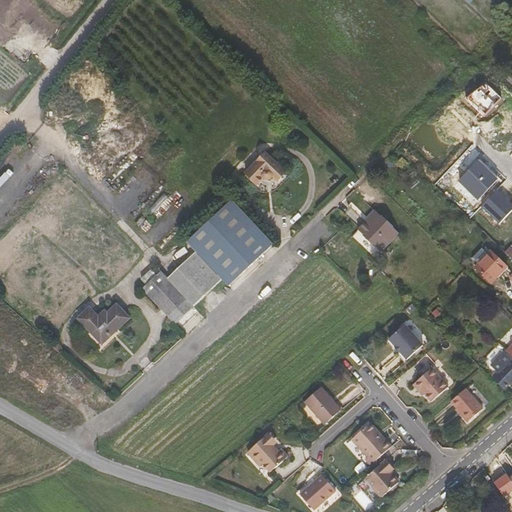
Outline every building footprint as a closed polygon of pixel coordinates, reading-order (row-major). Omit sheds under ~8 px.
[(43,40),(0,3),(0,31),(29,56),(43,40)] [(21,63),(0,44),(0,70),(8,77),(21,63)] [(511,73),(508,70),(503,76),(511,84),(511,73)] [(267,154),(247,174),(259,185),(265,177),(272,178),(274,177),(280,182),(288,173),(267,154)] [(191,240),(200,250),(225,278),(231,285),(276,246),(236,200),(191,240)] [(98,212),(19,304),(33,316),(111,223),(98,212)] [(376,246),(376,245),(382,251),(399,233),(393,227),(383,217),(382,217),(376,212),(359,229),(365,235),(364,236),(376,246)] [(114,226),(35,317),(48,328),(127,237),(114,226)] [(225,278),(200,250),(183,265),(209,292),(225,278)] [(491,252),(477,267),(493,283),(508,268),(491,252)] [(170,277),(194,304),(209,292),(183,265),(170,277)] [(155,276),(159,273),(153,266),(142,276),(148,282),(155,276)] [(491,285),(493,283),(477,267),(476,269),(491,285)] [(144,286),(176,321),(194,304),(170,277),(163,269),(159,273),(155,276),(148,282),(144,286)] [(93,306),(83,315),(101,334),(106,329),(109,333),(122,321),(123,323),(131,315),(118,300),(109,308),(106,306),(99,312),(93,306)] [(101,334),(83,315),(80,318),(102,342),(123,323),(122,321),(109,333),(106,329),(101,334)] [(408,356),(424,342),(405,322),(389,335),(396,342),(394,344),(400,351),(402,349),(408,356)] [(511,378),(511,357),(504,350),(489,366),(497,373),(492,379),(502,389),(511,378)] [(431,366),(412,382),(419,390),(421,388),(425,393),(432,400),(448,385),(431,366)] [(321,384),(305,399),(324,422),(341,407),(321,384)] [(465,387),(450,400),(467,421),(482,408),(465,387)] [(387,440),(369,421),(367,423),(383,440),(387,440)] [(353,435),(351,437),(367,455),(365,457),(370,464),(391,445),(387,440),(383,440),(367,423),(358,431),(353,435)] [(270,431),(251,449),(260,458),(263,455),(274,467),(291,452),(284,444),(281,447),(276,441),(278,439),(270,431)] [(385,458),(365,477),(372,486),(374,484),(382,494),(398,480),(390,470),(393,467),(385,458)] [(322,474),(299,493),(313,509),(335,490),(322,474)]
